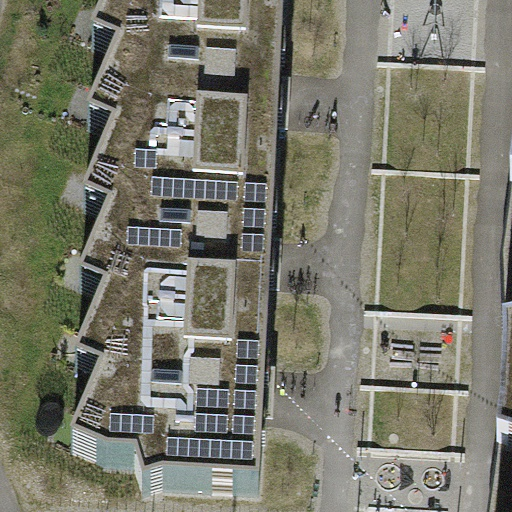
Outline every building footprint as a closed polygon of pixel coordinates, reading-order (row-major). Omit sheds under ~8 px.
[(166,0),(115,0),(93,53),(117,65),(89,134),(113,145),(158,149),(158,165),(276,171),(285,11),(166,6),(166,0)] [(166,0),(166,6),(285,11),(285,0),(166,0)] [(158,149),(113,145),(84,214),(109,226),(80,295),(105,306),(150,308),(150,326),(268,332),(276,171),(158,165),(158,149)] [(150,308),(105,306),(76,375),(100,386),(71,456),(107,471),(134,472),(143,499),(163,494),(259,498),(268,332),(150,326),(150,308)] [(511,332),(503,334),(498,448),(511,451),(511,332)] [(374,438),(375,511),(460,511),(459,407),(431,408),(432,437),(374,438)]
